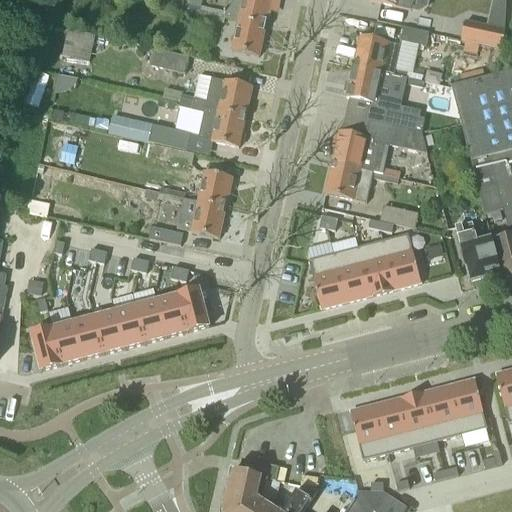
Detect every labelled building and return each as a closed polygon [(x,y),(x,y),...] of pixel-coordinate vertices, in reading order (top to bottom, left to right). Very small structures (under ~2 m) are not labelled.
[(187,12),(199,14),(201,9),(202,3),(189,0),(187,12)] [(237,23),(266,29),(272,0),(228,0),(224,20),(237,23)] [(369,0),(368,4),(397,10),(415,14),(417,0),(369,0)] [(505,32),(506,1),(500,0),(492,0),(486,28),(505,32)] [(199,19),(211,21),(213,11),(201,9),(199,14),(199,19)] [(223,24),(225,14),(213,11),(211,21),(223,24)] [(260,61),(266,29),(237,23),(230,54),(260,61)] [(500,52),(505,32),(486,28),(465,23),(460,43),(500,52)] [(429,35),(404,30),(401,44),(426,49),(429,35)] [(68,32),(62,59),(89,65),(95,38),(68,32)] [(401,48),(390,46),(360,39),(353,70),(394,78),(401,48)] [(150,68),(185,76),(189,60),(153,51),(150,68)] [(347,100),(387,109),(394,78),(353,70),(347,100)] [(38,108),(49,78),(34,73),(24,103),(38,108)] [(409,76),(396,74),(394,84),(407,87),(409,76)] [(511,74),(452,91),(485,217),(487,217),(488,221),(492,220),(494,224),(501,222),(498,214),(503,212),(510,240),(493,245),(501,277),(503,285),(511,282),(511,74)] [(420,89),(421,85),(422,79),(409,76),(407,87),(420,89)] [(205,112),(216,114),(246,121),(253,90),(223,83),(211,81),(205,112)] [(163,101),(180,104),(181,100),(182,96),(165,92),(163,101)] [(191,114),(193,104),(193,102),(181,100),(180,104),(178,111),(191,114)] [(203,116),(205,106),(206,103),(194,100),(193,102),(193,104),(191,114),(203,116)] [(4,135),(13,139),(22,116),(13,113),(10,112),(2,134),(4,135)] [(205,112),(204,117),(199,139),(198,141),(209,144),(209,145),(239,151),(246,121),(216,114),(205,112)] [(383,127),(422,136),(425,121),(386,113),(383,127)] [(114,118),(110,134),(127,138),(130,123),(131,121),(114,118)] [(127,138),(149,143),(152,129),(138,126),(139,125),(130,123),(127,138)] [(332,167),(373,176),(380,146),(427,157),(422,136),(383,127),(378,145),(365,141),(338,136),(332,167)] [(149,145),(187,154),(190,137),(174,133),(152,128),(152,129),(149,143),(149,145)] [(78,149),(64,145),(60,164),(74,167),(78,149)] [(150,159),(192,169),(195,157),(153,148),(150,159)] [(398,187),(399,182),(383,178),(373,176),(332,167),(325,197),(354,203),(367,206),(372,181),(398,187)] [(400,176),(384,173),(383,178),(399,182),(400,176)] [(204,174),(197,205),(227,211),(234,181),(204,174)] [(158,202),(171,204),(173,193),(161,191),(159,197),(146,193),(144,200),(158,203),(158,202)] [(185,196),(173,193),(171,204),(182,207),(185,196)] [(0,195),(0,213),(8,215),(10,201),(0,195)] [(30,203),(28,210),(27,216),(48,220),(50,207),(30,203)] [(220,243),(227,211),(197,205),(189,236),(220,243)] [(470,284),(501,277),(493,245),(491,240),(477,244),(472,226),(460,229),(455,209),(443,212),(448,233),(456,230),(465,269),(466,269),(470,284)] [(384,210),(381,225),(382,225),(394,228),(415,233),(419,218),(384,210)] [(330,220),(322,219),(320,230),(327,232),(330,220)] [(337,222),(330,220),(327,232),(335,234),(337,222)] [(380,233),(382,225),(370,223),(369,231),(380,233)] [(392,236),(394,228),(382,225),(380,233),(392,236)] [(181,248),(183,237),(151,230),(149,241),(181,248)] [(383,244),(395,293),(421,287),(408,237),(383,244)] [(395,293),(383,244),(358,250),(371,300),(395,293)] [(56,245),(53,256),(62,258),(64,247),(56,245)] [(334,256),(347,306),(371,300),(358,250),(334,256)] [(88,264),(96,266),(98,254),(91,252),(88,264)] [(106,256),(98,254),(96,266),(104,268),(106,256)] [(321,312),(347,306),(334,256),(309,263),(321,312)] [(130,273),(138,275),(141,264),(133,262),(130,273)] [(141,264),(138,275),(146,277),(148,265),(141,264)] [(180,285),(183,273),(175,271),(172,283),(180,285)] [(183,273),(180,285),(188,286),(191,275),(183,273)] [(42,286),(27,284),(25,297),(40,299),(42,286)] [(177,297),(188,335),(209,330),(198,291),(177,297)] [(157,302),(167,341),(188,335),(177,297),(157,302)] [(45,302),(37,303),(40,315),(48,313),(45,302)] [(136,308),(146,346),(167,341),(157,302),(136,308)] [(115,313),(125,352),(146,346),(136,308),(115,313)] [(55,328),(73,322),(69,311),(51,317),(55,328)] [(94,319),(104,357),(125,352),(115,313),(94,319)] [(73,324),(83,363),(104,357),(94,319),(73,324)] [(52,330),(62,368),(83,363),(73,324),(52,330)] [(62,368),(52,330),(31,335),(42,374),(62,368)] [(511,424),(511,372),(496,376),(508,426),(511,424)] [(474,382),(448,389),(461,438),(486,431),(474,382)] [(461,438),(448,389),(424,395),(437,444),(461,438)] [(399,401),(412,450),(437,444),(424,395),(399,401)] [(375,407),(388,457),(412,450),(399,401),(375,407)] [(388,457),(375,407),(350,414),(362,463),(388,457)] [(496,469),(494,461),(483,464),(485,471),(496,469)] [(279,469),(242,462),(240,475),(231,474),(223,511),(281,511),(276,508),(273,511),(263,505),(268,482),(271,483),(277,484),(279,469)] [(458,478),(456,470),(445,473),(446,481),(458,478)] [(446,481),(445,473),(433,476),(435,484),(446,481)] [(409,491),(407,483),(396,486),(398,494),(409,491)] [(383,494),(383,486),(371,485),(371,493),(383,494)] [(281,511),(305,511),(312,503),(318,493),(300,489),(284,511),(281,511)] [(348,511),(404,511),(406,509),(385,495),(381,494),(369,493),(361,493),(348,511)]
